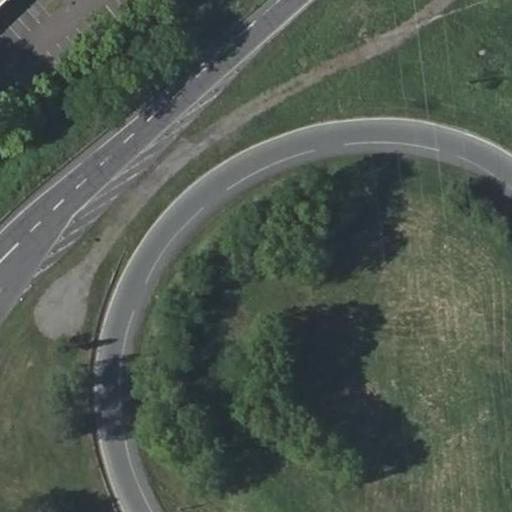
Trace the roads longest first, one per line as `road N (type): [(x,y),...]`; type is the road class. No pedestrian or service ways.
road 1 (motorway): [(139,511),(115,448),(110,353),(120,307),(179,212),(219,177),(314,134),(419,132),(476,148),(511,170)]
road 2 (motorway): [(295,0),(97,164)]
road 3 (motorway): [(97,164),(0,294)]
road 4 (motorway): [(97,164),(0,248)]
